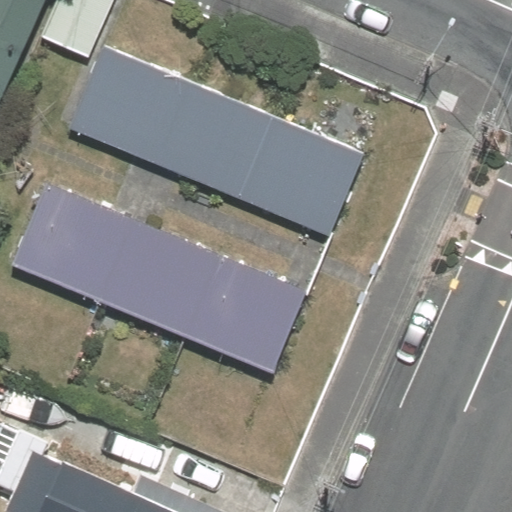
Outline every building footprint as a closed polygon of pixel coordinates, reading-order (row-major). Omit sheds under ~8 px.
[(0,0),(0,131),(53,6),(55,0),(0,0)] [(120,0),(62,0),(47,38),(96,58),(120,0)] [(370,154),(106,43),(70,130),(334,240),(370,154)] [(315,289),(52,179),(16,265),(279,375),(315,289)] [(54,444),(25,432),(2,488),(18,494),(10,511),(211,511),(214,506),(144,477),(138,493),(69,464),(49,456),(54,444)]
